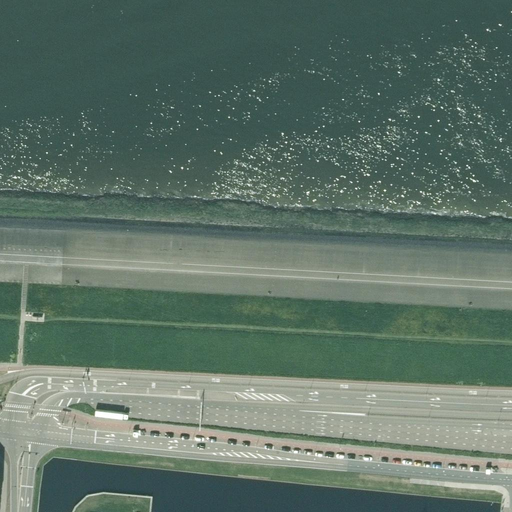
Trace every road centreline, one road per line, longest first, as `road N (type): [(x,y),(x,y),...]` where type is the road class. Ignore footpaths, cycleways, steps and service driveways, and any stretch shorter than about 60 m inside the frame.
road 1 (primary): [(511,405),(43,380),(15,393),(11,430)]
road 2 (tertiary): [(34,432),(511,480)]
road 3 (primary): [(34,432),(49,404),(70,394),(300,408)]
road 4 (primary): [(300,408),(363,428),(511,436)]
road 5 (unclassified): [(300,408),(511,416)]
